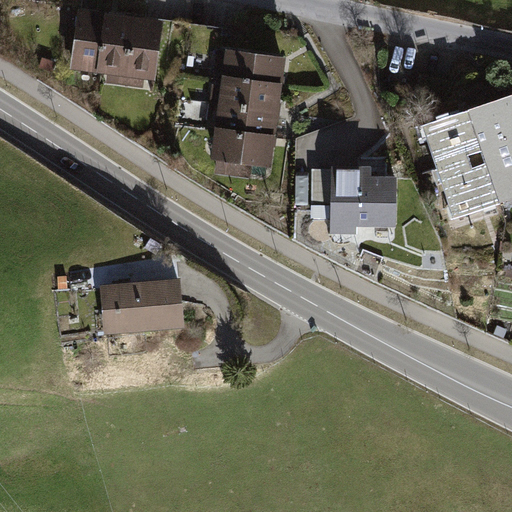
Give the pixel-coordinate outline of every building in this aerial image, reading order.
[(106,10),(79,6),(70,68),(98,71),(106,10)] [(135,14),(106,10),(98,71),(127,75),(135,14)] [(164,17),(135,14),(127,75),(156,78),(160,48),(164,20),(164,17)] [(222,29),(164,20),(160,48),(218,57),(222,29)] [(286,56),(225,47),(222,74),(282,83),(286,56)] [(55,61),(42,57),(39,67),(52,71),(55,61)] [(282,83),(222,74),(218,102),(278,111),(282,83)] [(450,82),(418,74),(412,100),(443,108),(450,82)] [(511,93),(471,108),(503,201),(511,198),(511,93)] [(278,111),(218,102),(214,129),(274,137),(278,111)] [(471,108),(424,123),(457,218),(503,201),(471,108)] [(274,137),(214,129),(210,156),(217,157),(215,173),(252,178),(254,162),(270,164),(274,137)] [(371,164),(332,163),(332,168),(331,204),(331,232),(356,232),(356,224),(397,225),(398,174),(371,174),(371,164)] [(331,204),(332,168),(312,168),(311,204),(331,204)] [(298,203),(311,202),(309,171),(297,172),(298,203)] [(181,276),(101,284),(106,333),(185,326),(181,276)]
